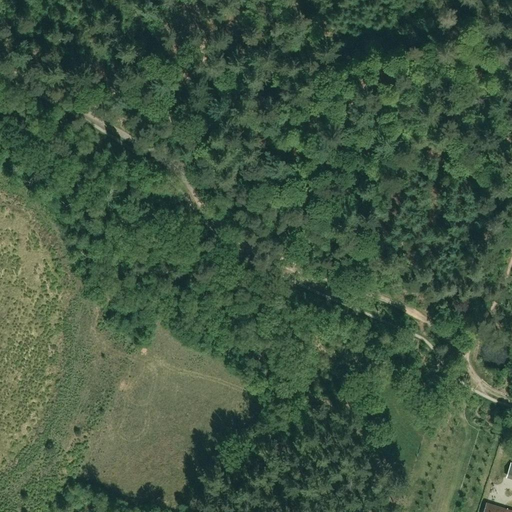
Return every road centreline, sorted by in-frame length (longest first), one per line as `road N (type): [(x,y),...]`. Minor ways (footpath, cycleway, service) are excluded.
road 1 (track): [(0,68),(162,157),(237,239),(426,319),(487,389),(511,401)]
road 2 (track): [(442,511),(478,380)]
